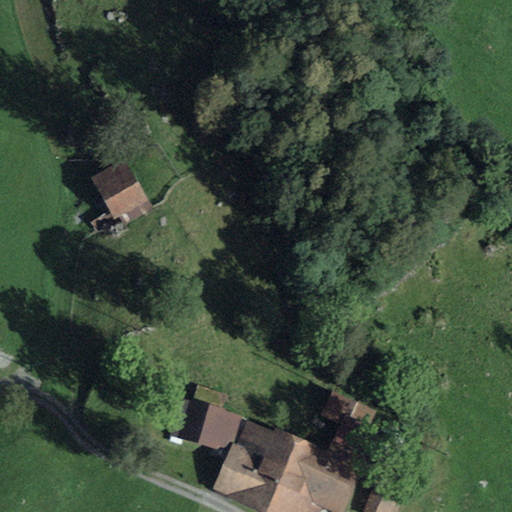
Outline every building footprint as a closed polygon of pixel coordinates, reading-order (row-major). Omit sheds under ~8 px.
[(96,177),(117,214),(143,199),(122,162),(96,177)] [(224,398),(200,389),(195,404),(184,400),(173,429),(214,445),(215,443),(230,447),(239,419),(219,412),(224,398)] [(258,476),(276,484),(264,510),(269,511),(313,511),(318,504),(335,511),(338,511),(357,471),(376,479),(378,475),(385,478),(402,442),(349,418),(334,450),(333,449),(327,461),(311,453),(313,449),(297,442),(295,447),(275,438),(258,476)] [(227,493),(264,510),(276,484),(258,476),(275,438),(248,425),(219,488),(227,493)] [(385,478),(378,475),(376,479),(364,507),(375,511),(389,511),(401,485),(385,478)]
